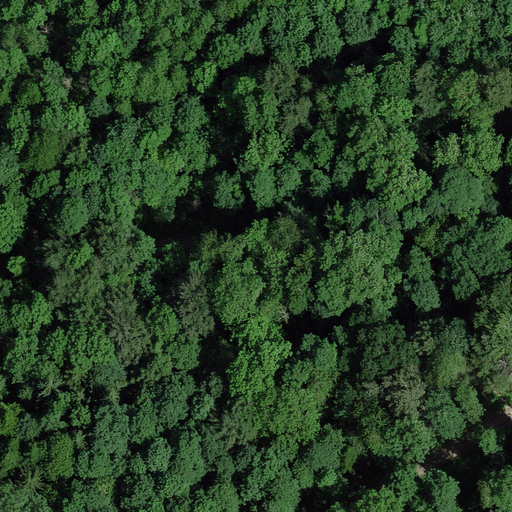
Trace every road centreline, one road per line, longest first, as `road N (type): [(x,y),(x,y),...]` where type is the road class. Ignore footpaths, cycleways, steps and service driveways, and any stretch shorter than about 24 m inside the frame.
road 1 (track): [(511,142),(402,214),(317,240),(114,243),(0,268)]
road 2 (track): [(511,415),(340,511)]
